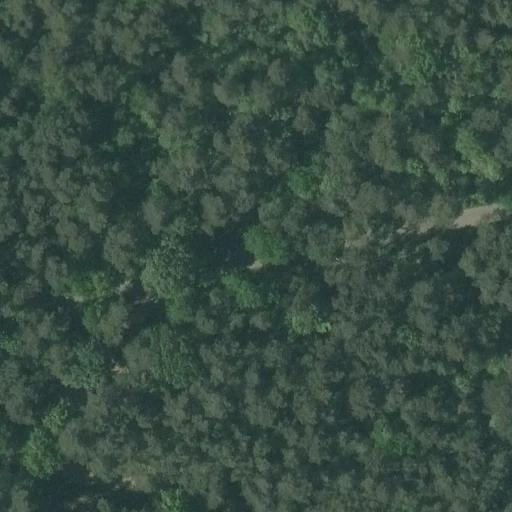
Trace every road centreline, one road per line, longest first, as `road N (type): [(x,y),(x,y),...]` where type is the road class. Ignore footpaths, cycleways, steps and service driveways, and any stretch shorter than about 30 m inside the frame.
road 1 (unclassified): [(0,309),(511,210)]
road 2 (track): [(201,271),(316,130),(392,0)]
road 3 (track): [(0,452),(251,511)]
road 4 (track): [(0,452),(173,275)]
